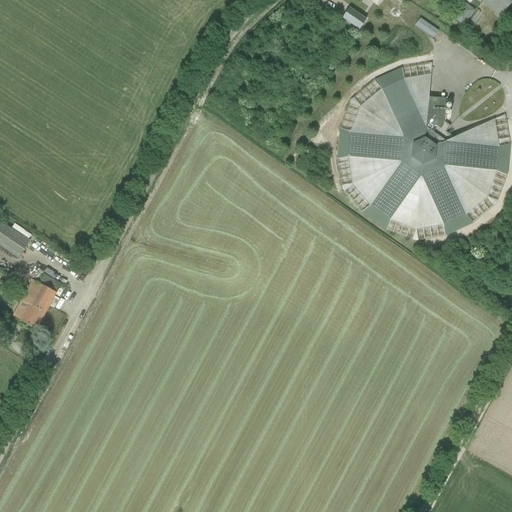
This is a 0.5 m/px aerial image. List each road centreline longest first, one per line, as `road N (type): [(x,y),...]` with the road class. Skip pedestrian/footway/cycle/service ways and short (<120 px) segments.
road 1 (unclassified): [(0,461),(225,44),(269,0)]
road 2 (track): [(423,511),(511,348)]
